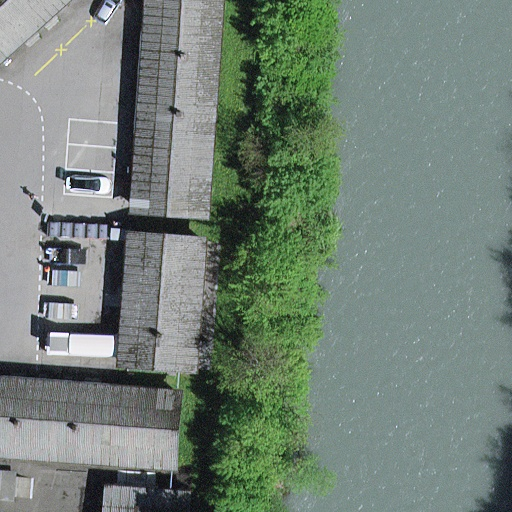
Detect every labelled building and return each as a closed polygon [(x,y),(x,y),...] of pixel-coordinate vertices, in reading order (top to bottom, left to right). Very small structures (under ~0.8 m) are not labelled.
[(0,0),(0,59),(3,63),(70,0),(0,0)] [(153,0),(138,211),(207,216),(223,0),(153,0)] [(214,345),(197,344),(205,242),(136,237),(127,364),(212,369),(214,345)] [(0,382),(0,452),(177,465),(182,396),(0,382)] [(189,511),(191,496),(111,491),(109,511),(189,511)]
